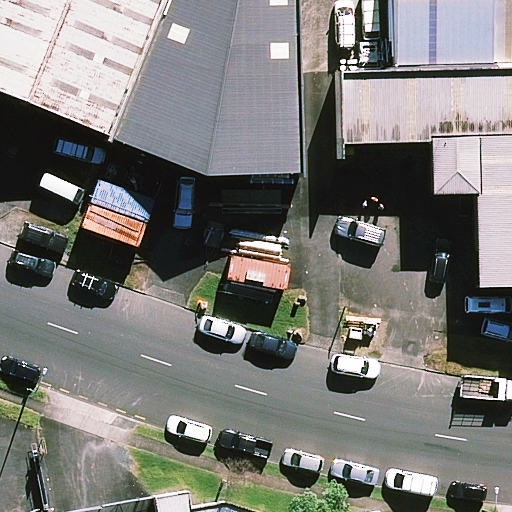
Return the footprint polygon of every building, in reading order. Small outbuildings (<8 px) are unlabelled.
[(157,0),(0,0),(0,72),(107,117),(157,0)] [(157,0),(107,117),(199,159),(299,152),(301,0),(157,0)] [(511,0),(389,0),(390,47),(511,44),(511,0)] [(511,114),(511,44),(390,47),(344,48),(345,117),(474,115),(511,114)] [(511,114),(474,115),(477,267),(511,266),(511,114)]
